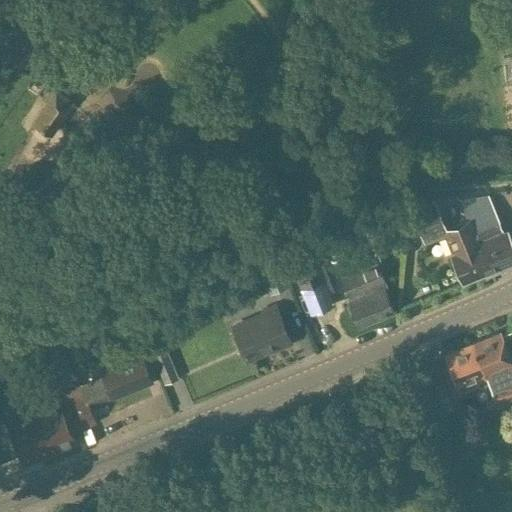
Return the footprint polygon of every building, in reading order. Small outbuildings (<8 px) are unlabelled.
[(52,136),(75,102),(49,85),(40,99),(46,102),(33,123),(52,136)] [(479,241),(492,274),(499,271),(498,269),(511,262),(511,242),(507,230),(504,232),(488,194),(463,204),(470,219),(479,241)] [(479,241),(470,219),(447,228),(435,203),(413,212),(425,241),(447,233),(455,252),(451,253),(463,283),(485,274),(486,276),(492,274),(479,241)] [(300,255),(305,266),(351,248),(346,237),(300,255)] [(359,325),(394,311),(384,287),(386,286),(377,263),(366,268),(362,258),(347,264),(351,273),(342,277),(351,299),(348,300),(359,325)] [(318,263),(294,272),(309,312),(334,303),(318,263)] [(270,294),(288,286),(281,266),(262,274),(270,294)] [(248,359),(290,341),(274,304),(261,309),(263,313),(234,326),(248,359)] [(471,341),(486,377),(499,410),(511,410),(511,330),(502,335),(500,329),(471,341)] [(159,331),(146,337),(165,382),(178,377),(159,331)] [(486,377),(471,341),(443,352),(459,394),(478,386),(476,381),(486,377)] [(81,386),(89,406),(151,380),(140,354),(101,371),(103,376),(81,386)] [(441,379),(428,385),(434,398),(447,393),(441,379)] [(71,432),(96,422),(89,406),(81,386),(81,385),(56,396),(57,400),(5,421),(23,463),(75,441),(71,432)]
